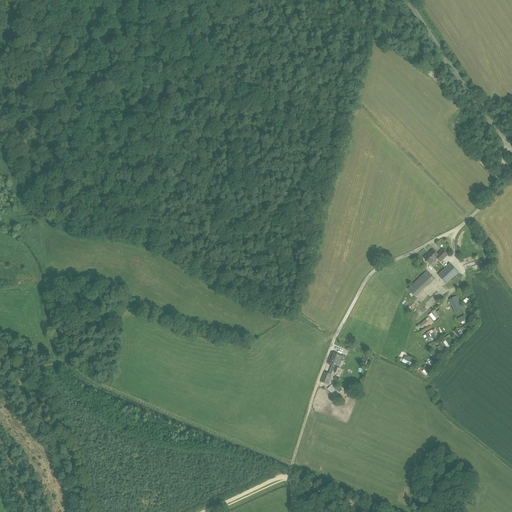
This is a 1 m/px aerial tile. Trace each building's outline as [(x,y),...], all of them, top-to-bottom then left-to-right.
[(441,262),(448,255),(443,250),(438,254),(434,250),(428,255),(428,254),(424,257),(430,264),(437,258),(441,262)] [(447,284),(456,275),(459,278),(462,276),(459,273),(459,272),(450,263),(438,275),(447,284)] [(427,271),(408,289),(416,297),(435,279),(427,271)] [(455,313),(463,309),(457,296),(449,300),(455,313)] [(443,316),(439,310),(433,315),(432,313),(429,315),(434,321),(436,320),(440,317),(441,318),(443,316)] [(469,314),(458,319),(459,322),(470,317),(469,314)] [(438,337),(435,329),(425,333),(429,343),(436,340),(436,338),(438,337)] [(457,330),(454,331),(459,340),(464,336),(460,330),(458,332),(457,330)] [(444,339),(442,340),(446,348),(449,347),(451,349),(452,348),(451,346),(453,345),(452,343),(451,344),(447,338),(444,339)] [(439,353),(445,351),(442,345),(440,346),(439,343),(436,344),(439,353)] [(334,376),(342,356),(332,352),(328,364),(332,365),(329,374),(324,372),(321,381),(328,384),(332,375),(334,376)] [(404,356),(402,362),(410,366),(413,360),(404,356)] [(431,360),(428,362),(433,369),(437,366),(435,363),(436,362),(434,360),(432,362),(431,360)] [(423,369),(421,371),(424,374),(426,373),(429,371),(431,369),(428,366),(427,367),(425,365),(424,366),(422,368),(423,369)] [(332,385),(328,390),(335,397),(340,393),(332,385)]
